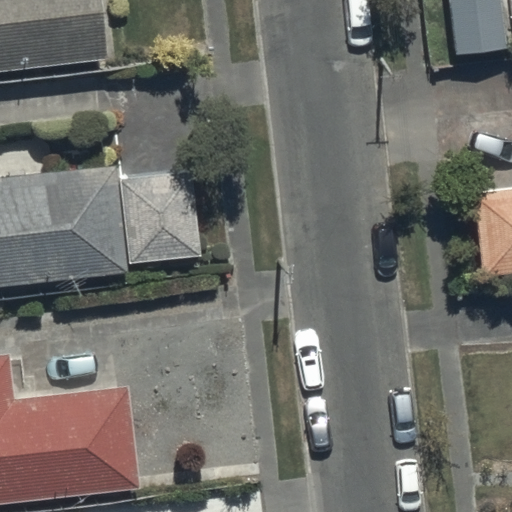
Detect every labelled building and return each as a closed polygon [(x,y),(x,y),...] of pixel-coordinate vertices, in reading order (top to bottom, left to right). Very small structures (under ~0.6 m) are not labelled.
[(0,0),(0,56),(100,44),(94,0),(0,0)] [(497,0),(443,0),(448,41),(502,35),(497,0)] [(0,269),(120,258),(119,251),(196,244),(188,158),(109,166),(108,153),(0,163),(0,269)] [(511,173),(467,178),(474,259),(511,255),(511,173)] [(1,339),(0,338),(0,489),(133,476),(122,372),(5,384),(1,339)]
